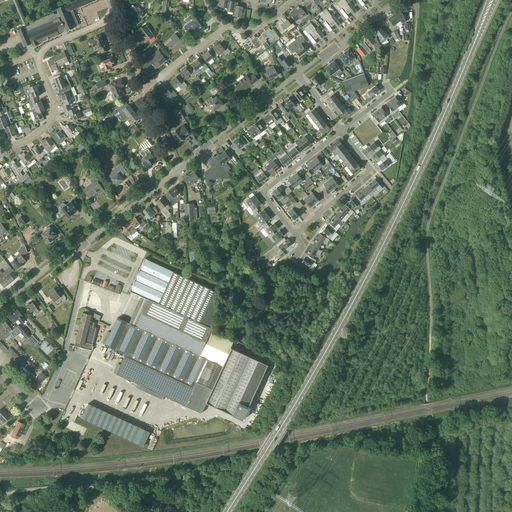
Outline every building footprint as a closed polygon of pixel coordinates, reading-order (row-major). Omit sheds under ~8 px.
[(66,31),(75,28),(74,27),(79,25),(74,15),(72,16),(70,11),(96,0),(77,0),(57,9),(58,13),(54,15),(53,13),(30,23),(30,25),(28,26),(24,17),(20,8),(16,0),(13,0),(17,9),(21,19),(25,27),(17,30),(24,47),(32,44),(33,47),(39,45),(39,43),(48,39),(49,40),(49,39),(59,35),(58,33),(66,30),(66,31)] [(231,1),(231,0),(216,0),(216,3),(221,4),(220,7),(227,8),(228,8),(230,1),(231,1)] [(271,4),(271,0),(260,0),(259,7),(266,8),(267,3),(271,4)] [(316,5),(312,0),(304,0),(302,2),(308,10),(311,8),(312,8),(316,5)] [(340,0),(340,1),(350,13),(352,11),(354,14),(357,11),(350,2),(348,3),(345,0),(340,0)] [(137,21),(145,14),(143,11),(143,10),(140,6),(141,5),(137,1),(132,5),(129,8),(134,15),(135,14),(136,15),(134,17),(137,21)] [(237,6),(238,3),(231,2),(231,1),(230,1),(228,8),(227,8),(226,11),(233,13),(235,13),(236,6),(237,6)] [(350,13),(340,1),(336,3),(341,9),(339,11),(342,15),(343,16),(346,20),(349,17),(347,15),(350,13)] [(300,9),(298,5),(295,7),(296,8),(289,14),(292,18),(293,17),(296,21),(299,19),(300,20),(307,15),(301,8),(300,9)] [(237,6),(236,6),(235,13),(233,13),(233,16),(244,18),(246,9),(243,9),(243,7),(237,6)] [(327,11),(324,13),(333,26),(336,24),(338,27),(341,24),(334,14),(332,16),(327,11)] [(406,20),(404,18),(405,17),(400,11),(395,14),(398,18),(400,21),(401,20),(403,23),(406,20)] [(333,26),(324,13),(320,16),(324,22),(322,23),(326,27),(327,29),(330,33),(333,30),(331,28),(333,26)] [(393,26),(396,25),(397,27),(402,24),(400,21),(398,18),(395,14),(388,19),(393,26)] [(287,21),(283,16),(280,18),(280,19),(275,24),(280,31),(284,29),(284,30),(286,29),(288,32),(295,26),(292,23),(291,24),(288,20),(287,21)] [(202,27),(195,18),(191,22),(190,21),(183,26),(186,29),(192,37),(198,33),(199,34),(205,29),(203,26),(202,27)] [(311,23),(307,26),(317,38),(319,37),(321,39),(325,37),(317,27),(315,29),(311,23)] [(154,36),(146,25),(142,28),(141,27),(135,32),(140,37),(145,43),(154,36)] [(315,40),(317,38),(307,26),(304,29),(308,34),(306,36),(309,40),(311,42),(313,45),(317,43),(315,40)] [(271,31),(269,28),(261,34),(262,36),(259,39),(258,38),(263,44),(264,43),(266,42),(267,41),(265,39),(269,37),(272,40),(275,38),(277,40),(279,38),(273,29),(271,31)] [(384,32),(381,28),(378,30),(376,31),(376,32),(375,33),(379,36),(382,40),(380,41),(382,44),(390,38),(388,36),(388,35),(385,32),(384,32)] [(396,42),(401,39),(400,38),(397,30),(391,33),(394,41),(395,40),(396,42)] [(179,49),(184,45),(175,34),(171,38),(173,40),(167,44),(170,47),(169,48),(172,53),(179,48),(179,49)] [(104,43),(100,35),(94,38),(95,39),(90,41),(92,47),(96,46),(98,50),(99,50),(101,53),(104,52),(108,50),(105,43),(104,43)] [(256,38),(254,35),(246,42),(243,45),(248,51),(252,48),(250,47),(253,44),(256,47),(255,47),(256,48),(260,46),(264,51),(267,49),(263,44),(258,38),(257,37),(256,38)] [(302,45),(305,42),(304,41),(300,36),(292,43),(287,46),(292,53),(295,51),(299,56),(306,51),(302,45)] [(376,37),(373,40),(370,37),(365,41),(370,47),(373,44),(375,47),(375,50),(375,58),(377,58),(378,45),(379,44),(376,37)] [(224,49),(223,48),(219,43),(213,48),(216,52),(219,55),(222,52),(225,56),(230,52),(226,46),(226,47),(224,49)] [(72,45),(66,47),(70,55),(76,52),(72,45)] [(272,65),(278,64),(272,45),(268,49),(267,49),(269,54),(268,54),(272,65)] [(361,45),(355,49),(362,57),(367,53),(361,45)] [(343,63),(344,62),(346,65),(352,60),(354,62),(356,60),(355,58),(349,50),(340,57),(342,59),(341,60),(343,63)] [(63,65),(65,64),(65,63),(69,62),(64,51),(62,52),(62,53),(59,54),(63,65)] [(215,54),(213,51),(210,54),(208,52),(202,56),(207,63),(212,59),(213,61),(218,58),(217,56),(215,54)] [(162,62),(165,59),(159,52),(149,60),(156,69),(163,63),(162,62)] [(63,65),(59,54),(55,56),(55,55),(52,56),(53,59),(50,60),(47,61),(52,71),(55,70),(56,71),(58,70),(57,66),(60,65),(60,66),(63,65)] [(283,60),(280,56),(277,58),(282,65),(283,65),(286,69),(292,64),(287,58),(283,60)] [(112,59),(112,58),(103,62),(102,62),(99,63),(101,68),(104,66),(106,71),(110,69),(109,69),(112,67),(111,64),(113,63),(113,62),(114,62),(113,59),(112,59)] [(208,67),(201,59),(198,61),(197,59),(191,64),(196,70),(194,72),(195,74),(197,77),(199,75),(198,73),(201,71),(200,71),(204,68),(205,70),(208,67)] [(327,71),(325,73),(326,74),(330,76),(331,76),(340,69),(334,61),(325,68),(327,71)] [(277,75),(273,66),(269,67),(269,66),(265,68),(267,72),(266,72),(270,79),(277,75)] [(190,74),(192,76),(195,74),(194,72),(191,68),(188,70),(186,68),(180,73),(183,76),(186,80),(190,78),(188,75),(190,74)] [(60,77),(59,74),(53,77),(54,80),(53,80),(53,82),(55,82),(56,85),(69,80),(67,75),(62,77),(60,77)] [(366,80),(364,74),(353,78),(342,82),(344,85),(344,86),(346,92),(347,94),(348,93),(368,85),(366,80)] [(257,80),(253,75),(248,79),(246,76),(234,85),(235,86),(240,92),(247,87),(248,88),(257,80)] [(317,87),(322,83),(316,75),(311,79),(313,82),(317,87)] [(180,82),(179,81),(176,77),(170,82),(175,89),(178,92),(181,89),(181,90),(187,85),(183,80),(180,82)] [(122,92),(121,87),(124,86),(121,79),(109,84),(113,94),(115,100),(124,96),(124,95),(124,94),(123,91),(122,92)] [(60,93),(71,88),(72,88),(69,80),(56,85),(58,88),(56,89),(57,91),(58,90),(60,93)] [(98,89),(107,85),(105,81),(96,84),(98,89)] [(34,86),(33,83),(27,86),(23,87),(27,95),(28,94),(39,90),(36,85),(34,86)] [(213,96),(221,90),(217,85),(210,91),(213,96)] [(371,97),(379,91),(375,86),(367,92),(371,97)] [(168,96),(171,99),(177,95),(172,88),(169,91),(166,87),(163,89),(163,88),(159,91),(165,98),(168,96)] [(63,101),(74,96),(71,88),(60,93),(61,95),(59,96),(60,98),(61,98),(63,101)] [(301,92),(299,89),(293,93),(300,101),(305,97),(301,91),(301,92)] [(28,103),(31,102),(37,99),(36,97),(41,95),(39,90),(28,94),(29,95),(25,96),(28,103)] [(331,104),(337,99),(333,94),(327,99),(331,104)] [(64,109),(74,105),(73,104),(75,103),(76,102),(76,101),(76,100),(76,99),(75,96),(74,96),(63,101),(64,104),(62,104),(63,106),(62,106),(64,109)] [(222,104),(217,97),(213,100),(211,97),(204,103),(207,107),(209,105),(214,111),(222,104)] [(395,97),(390,100),(397,108),(401,105),(402,106),(405,104),(401,99),(399,101),(395,97)] [(295,106),(289,98),(288,100),(287,99),(284,102),(290,110),(295,106)] [(38,102),(37,99),(31,102),(33,106),(34,106),(35,109),(43,106),(41,101),(38,102)] [(335,109),(341,104),(337,99),(331,104),(335,109)] [(397,108),(390,100),(386,104),(389,108),(387,110),(391,115),(393,113),(393,112),(397,108)] [(285,114),(290,110),(284,102),(279,106),(281,108),(280,109),(285,114)] [(190,114),(194,111),(189,103),(185,106),(190,114)] [(81,111),(78,104),(74,105),(64,109),(65,112),(66,112),(66,114),(68,113),(69,116),(90,108),(81,111)] [(338,114),(345,109),(341,104),(335,109),(338,114)] [(34,116),(41,113),(45,111),(43,106),(35,109),(32,111),(33,113),(34,116)] [(134,112),(129,106),(123,110),(120,106),(116,109),(122,116),(125,114),(128,117),(134,112)] [(391,115),(387,110),(385,112),(381,107),(377,111),(383,119),(387,116),(388,117),(391,115)] [(86,117),(85,114),(92,111),(90,108),(69,116),(69,117),(70,116),(71,118),(72,117),(74,121),(82,117),(82,119),(86,117)] [(312,119),(318,114),(314,109),(308,114),(312,119)] [(342,119),(349,114),(345,109),(338,114),(342,119)] [(275,113),(273,110),(268,114),(274,121),(279,117),(275,112),(275,113)] [(383,119),(377,111),(372,114),(376,119),(373,121),(377,125),(380,123),(379,122),(383,119)] [(0,123),(10,120),(7,112),(8,112),(0,114),(0,123)] [(136,126),(133,123),(139,118),(134,112),(128,117),(129,119),(127,120),(127,121),(131,124),(132,126),(127,129),(129,132),(132,129),(136,126)] [(34,124),(40,122),(39,119),(43,118),(41,113),(34,116),(36,121),(33,122),(34,124)] [(269,126),(274,121),(268,114),(265,117),(263,118),(269,126)] [(316,124),(322,119),(318,114),(312,119),(316,124)] [(391,115),(383,120),(386,124),(394,119),(391,115)] [(319,129),(326,124),(322,119),(316,124),(319,129)] [(11,122),(10,120),(0,123),(0,126),(1,129),(5,128),(13,124),(12,122),(11,122)] [(260,125),(258,122),(253,126),(259,134),(264,130),(260,125)] [(7,133),(15,130),(14,127),(14,126),(13,124),(5,128),(7,133)] [(69,127),(67,124),(64,126),(66,129),(66,130),(64,131),(70,139),(73,136),(76,134),(75,133),(78,132),(75,128),(74,128),(72,125),(69,127)] [(177,140),(178,139),(180,142),(186,137),(186,136),(191,133),(184,124),(179,128),(178,127),(172,132),(175,136),(174,136),(177,140)] [(323,134),(330,129),(326,124),(319,129),(323,134)] [(253,138),(259,134),(253,126),(249,129),(248,131),(253,138)] [(17,135),(15,130),(7,133),(9,138),(14,136),(15,138),(21,136),(19,133),(17,135)] [(57,133),(56,131),(53,133),(55,135),(55,136),(53,138),(59,145),(64,141),(63,140),(66,138),(64,134),(63,135),(60,131),(57,133)] [(300,139),(306,147),(311,144),(310,142),(312,140),(308,136),(309,135),(307,133),(304,135),(305,136),(300,139)] [(249,143),(244,136),(241,138),(239,137),(236,139),(233,141),(233,142),(234,143),(231,146),(238,156),(243,152),(240,148),(245,144),(246,146),(249,143)] [(47,141),(45,138),(43,140),(44,143),(44,144),(42,146),(48,153),(54,149),(53,148),(56,146),(53,142),(50,139),(47,141)] [(151,165),(153,164),(153,163),(154,162),(153,162),(156,160),(148,149),(152,145),(148,139),(140,146),(144,152),(147,155),(144,158),(141,160),(146,167),(147,167),(151,165)] [(306,147),(300,139),(296,143),(296,142),(293,144),(298,151),(301,149),(302,151),(306,147)] [(334,150),(342,145),(342,144),(339,140),(331,146),(334,150)] [(375,153),(379,150),(380,149),(378,146),(377,147),(373,143),(365,149),(369,154),(373,150),(375,153)] [(292,158),(297,154),(300,152),(298,151),(293,144),(290,146),(291,147),(286,151),(292,158)] [(342,145),(334,150),(338,154),(345,149),(342,145)] [(37,149),(35,146),(32,148),(34,151),(34,152),(32,153),(38,161),(44,156),(43,156),(46,154),(43,150),(42,150),(40,146),(37,149)] [(239,163),(228,149),(225,152),(225,151),(220,155),(219,154),(215,157),(214,155),(214,156),(230,176),(227,172),(231,169),(226,162),(231,158),(236,165),(239,163)] [(345,149),(338,154),(341,158),(348,152),(345,149)] [(379,150),(375,153),(371,157),(374,161),(379,158),(381,160),(385,156),(383,154),(382,154),(379,150)] [(25,155),(24,152),(21,154),(23,157),(23,158),(21,159),(27,167),(35,160),(32,156),(31,156),(28,153),(25,155)] [(291,159),(285,152),(280,155),(279,154),(277,157),(283,165),(291,159)] [(348,152),(341,158),(344,162),(351,156),(348,152)] [(222,181),(222,178),(230,176),(214,156),(207,161),(212,167),(204,172),(207,185),(209,184),(208,181),(216,180),(216,182),(222,181)] [(351,156),(344,162),(347,166),(354,160),(351,156)] [(385,156),(381,160),(383,162),(378,166),(382,171),(390,164),(387,160),(388,159),(385,156)] [(269,164),(275,171),(280,168),(279,166),(281,164),(276,157),(273,159),(274,160),(269,164)] [(319,169),(323,165),(317,157),(312,161),(319,169)] [(7,163),(16,175),(22,182),(26,180),(23,176),(20,172),(22,170),(21,170),(24,167),(21,163),(20,164),(18,160),(15,162),(13,160),(11,162),(10,161),(7,163)] [(354,160),(347,166),(350,170),(357,164),(354,160)] [(314,172),(319,169),(312,161),(308,164),(314,172)] [(115,188),(118,186),(117,184),(123,180),(122,179),(124,177),(123,175),(127,172),(121,164),(115,169),(112,171),(114,174),(115,176),(112,179),(109,181),(115,188)] [(271,175),(275,171),(269,164),(265,167),(265,166),(262,168),(267,175),(270,173),(271,175)] [(357,164),(350,170),(353,174),(361,168),(357,164)] [(5,170),(3,168),(0,170),(2,172),(2,174),(0,175),(6,183),(12,178),(11,177),(14,175),(11,171),(10,172),(7,168),(5,170)] [(260,183),(265,179),(267,177),(261,169),(258,171),(259,172),(254,176),(260,183)] [(199,179),(194,172),(184,179),(192,189),(201,182),(200,178),(199,179)] [(293,176),(299,184),(304,181),(297,172),(293,176)] [(98,195),(104,190),(100,184),(95,176),(90,180),(92,182),(83,190),(89,198),(96,192),(98,195)] [(293,176),(288,179),(295,188),(299,184),(293,176)] [(328,180),(334,189),(339,185),(333,177),(328,180)] [(367,186),(364,188),(369,193),(375,188),(378,191),(382,187),(374,179),(366,186),(367,186)] [(334,189),(328,180),(324,184),(330,192),(334,189)] [(182,189),(178,184),(175,186),(168,192),(177,203),(180,200),(179,198),(182,196),(178,191),(182,189)] [(273,191),(279,200),(284,196),(277,188),(273,191)] [(372,197),(369,193),(364,188),(356,195),(356,196),(354,198),(358,202),(361,200),(365,197),(367,200),(371,197),(372,197)] [(177,203),(168,192),(165,194),(170,201),(171,203),(173,205),(177,203)] [(315,204),(319,201),(313,192),(308,196),(315,204)] [(248,197),(248,196),(243,200),(245,203),(246,202),(249,206),(258,200),(254,195),(250,199),(248,197)] [(304,199),(310,208),(315,204),(308,196),(304,199)] [(165,201),(162,197),(162,198),(161,197),(159,199),(160,199),(157,202),(160,205),(159,206),(161,209),(167,217),(171,214),(168,210),(171,208),(168,205),(169,205),(165,201)] [(358,202),(354,198),(354,197),(349,202),(350,203),(348,205),(347,205),(355,212),(361,206),(358,202)] [(60,218),(65,214),(68,217),(72,214),(74,213),(75,214),(76,214),(77,214),(78,213),(78,211),(78,210),(75,206),(78,204),(74,199),(66,206),(65,204),(64,204),(63,204),(62,204),(61,204),(61,205),(60,206),(60,207),(61,208),(62,209),(57,214),(56,214),(56,215),(56,216),(57,217),(57,218),(58,218),(59,218),(60,218)] [(259,210),(257,208),(261,204),(258,200),(249,206),(253,210),(252,211),(254,214),(257,211),(259,210)] [(194,220),(194,208),(194,204),(185,204),(185,212),(184,212),(184,217),(186,217),(186,220),(194,220)] [(342,219),(344,217),(347,213),(350,216),(354,212),(346,205),(338,213),(339,213),(337,215),(342,219)] [(152,210),(151,209),(149,207),(143,211),(149,218),(151,221),(155,217),(155,215),(158,212),(155,207),(154,207),(155,207),(152,210)] [(293,208),(288,211),(295,220),(299,216),(293,208)] [(267,214),(263,210),(259,213),(257,211),(254,214),(252,215),(254,217),(255,217),(259,221),(267,214)] [(268,225),(266,222),(270,219),(267,214),(259,221),(262,225),(261,226),(263,228),(268,225)] [(23,215),(22,215),(19,218),(24,225),(28,222),(23,215)] [(328,225),(332,230),(334,227),(334,228),(335,228),(338,224),(341,227),(345,223),(345,222),(342,219),(337,215),(336,215),(329,223),(330,223),(328,225)] [(146,224),(141,217),(140,216),(141,217),(137,220),(136,219),(135,217),(129,222),(134,228),(140,223),(143,227),(146,224)] [(127,237),(130,234),(129,232),(134,228),(129,222),(124,226),(127,230),(124,232),(127,237)] [(0,231),(3,235),(5,233),(6,234),(8,232),(1,223),(0,223),(0,231)] [(269,235),(273,232),(278,228),(274,223),(269,227),(268,225),(263,228),(265,231),(266,230),(269,235)] [(322,234),(330,239),(336,233),(332,230),(328,225),(327,225),(323,231),(324,232),(322,234),(322,233),(322,234)] [(50,243),(52,241),(52,240),(51,239),(56,235),(49,226),(46,229),(47,230),(42,234),(49,243),(49,242),(50,243)] [(270,238),(271,237),(275,242),(283,235),(279,230),(275,234),(273,232),(269,235),(268,235),(270,238)] [(318,249),(320,247),(323,242),(326,245),(330,240),(320,234),(314,243),(313,245),(318,249)] [(286,240),(284,238),(273,247),(276,251),(280,248),(283,252),(292,244),(288,239),(286,240)] [(322,252),(318,249),(313,245),(307,254),(307,255),(305,257),(315,263),(316,260),(313,258),(315,254),(319,256),(322,252)] [(20,265),(21,264),(26,260),(23,256),(28,253),(25,246),(21,249),(18,251),(20,253),(13,258),(14,259),(11,262),(16,269),(18,268),(18,269),(21,267),(20,265)] [(315,263),(305,257),(301,263),(303,264),(301,266),(310,271),(315,263)] [(214,329),(217,294),(145,259),(142,266),(132,287),(130,290),(149,299),(136,326),(118,318),(105,345),(106,346),(125,355),(179,379),(196,387),(198,383),(213,390),(224,367),(209,360),(200,356),(213,329),(214,329)] [(0,283),(4,288),(14,280),(9,274),(5,277),(0,270),(0,283)] [(62,293),(59,289),(58,288),(55,290),(54,288),(48,293),(50,296),(49,297),(51,300),(52,299),(53,300),(54,301),(62,295),(64,298),(62,300),(63,300),(65,300),(66,300),(66,298),(66,297),(62,293)] [(36,313),(39,311),(32,302),(29,304),(29,303),(25,306),(27,309),(26,310),(29,313),(33,310),(36,313)] [(25,320),(22,316),(17,310),(8,317),(13,323),(17,319),(20,323),(25,320)] [(93,345),(98,327),(90,326),(93,315),(83,313),(75,342),(76,342),(75,346),(80,347),(81,348),(82,344),(86,345),(86,343),(93,345)] [(22,332),(17,327),(12,331),(4,320),(0,323),(0,324),(8,335),(9,336),(10,335),(13,339),(22,332)] [(2,341),(9,336),(8,335),(0,324),(0,349),(16,365),(19,362),(17,360),(20,358),(8,345),(5,348),(0,342),(0,340),(1,339),(2,341)] [(20,324),(17,327),(22,332),(28,339),(31,336),(20,324)] [(244,420),(269,365),(232,349),(224,367),(213,390),(207,403),(244,420)] [(179,379),(125,355),(117,373),(170,398),(179,379)] [(33,375),(30,378),(39,387),(48,378),(42,373),(37,379),(33,375)] [(0,425),(1,426),(4,423),(10,417),(1,408),(0,409),(0,419),(0,425)] [(17,439),(24,425),(18,422),(11,436),(17,439)]
